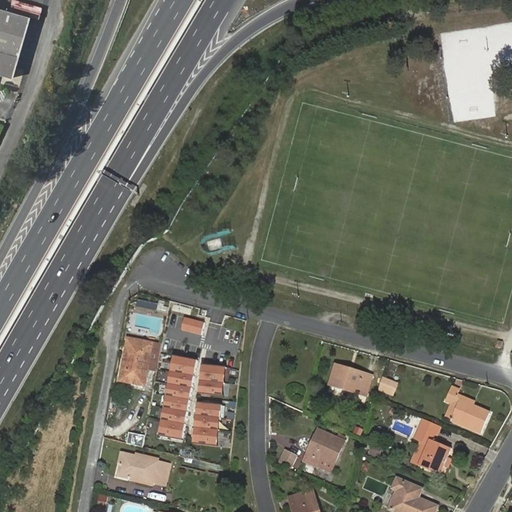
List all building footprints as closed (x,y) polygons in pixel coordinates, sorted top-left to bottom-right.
[(0,76),(13,81),(33,20),(0,9),(0,76)] [(204,323),(183,318),(180,330),(200,335),(204,323)] [(123,342),(116,381),(140,385),(147,347),(123,342)] [(196,361),(176,357),(173,374),(193,377),(196,361)] [(222,368),(201,366),(199,382),(220,385),(222,368)] [(343,368),(335,366),(329,385),(365,396),(367,389),(359,386),(363,374),(355,372),(354,374),(342,371),(343,368)] [(193,377),(173,374),(170,386),(191,390),(193,377)] [(359,386),(367,389),(371,376),(363,374),(359,386)] [(399,384),(384,377),(378,390),(394,397),(399,384)] [(220,385),(199,382),(198,396),(219,398),(220,385)] [(191,390),(170,386),(168,398),(189,402),(191,390)] [(458,405),(452,420),(482,433),(490,414),(474,407),(470,406),(472,401),(458,395),(460,390),(453,387),(447,401),(453,403),(458,405)] [(189,402),(168,398),(166,410),(187,414),(189,402)] [(453,403),(447,418),(452,420),(458,405),(453,403)] [(218,407),(197,405),(195,418),(216,420),(218,407)] [(187,414),(166,410),(163,423),(184,426),(187,414)] [(216,420),(195,418),(194,430),(215,433),(216,420)] [(438,426),(422,419),(419,428),(414,439),(427,444),(418,466),(439,475),(443,465),(447,456),(450,448),(430,439),(432,433),(435,434),(438,426)] [(184,426),(163,423),(161,437),(182,441),(184,426)] [(215,433),(194,430),(192,446),(213,448),(215,433)] [(317,431),(311,444),(315,446),(321,432),(317,431)] [(315,446),(311,444),(307,454),(308,455),(305,463),(317,468),(319,462),(320,459),(334,465),(344,442),(321,432),(315,446)] [(128,445),(143,448),(145,439),(145,436),(130,433),(128,445)] [(296,457),(287,452),(281,463),(290,467),(296,457)] [(113,455),(109,473),(123,476),(123,481),(167,492),(173,469),(156,465),(113,455)] [(320,459),(319,462),(333,468),(334,465),(320,459)] [(389,511),(390,511),(435,511),(437,508),(418,500),(421,490),(397,479),(393,490),(397,492),(389,511)] [(288,500),(292,511),(318,511),(312,492),(288,500)]
